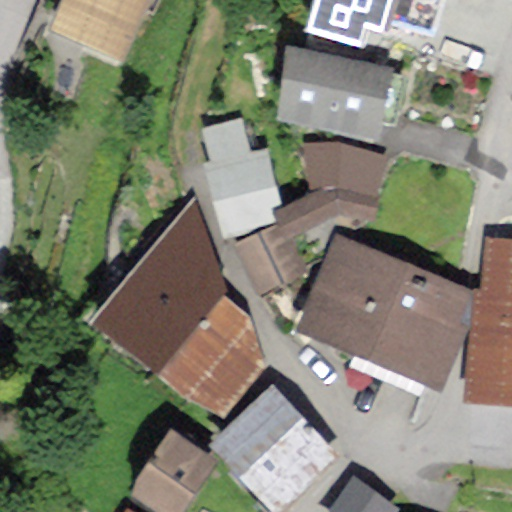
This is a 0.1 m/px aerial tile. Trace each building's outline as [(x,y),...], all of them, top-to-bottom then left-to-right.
[(158,0),(64,0),(55,23),(136,55),(158,0)] [(394,78),(288,60),(277,126),(383,144),(394,78)] [(202,157),(215,218),(267,207),(254,145),(202,157)] [(339,146),(306,149),(308,197),(277,215),(283,230),(288,243),(338,221),(377,226),(386,161),(339,146)] [(165,378),(224,305),(193,212),(101,326),(165,378)] [(283,230),(236,251),(259,301),(305,281),(288,243),(283,230)] [(474,296),(465,403),(511,406),(511,243),(486,241),(481,297),(474,296)] [(307,337),(431,386),(466,298),(342,249),(307,337)] [(245,321),(224,305),(165,378),(214,417),(259,361),(245,321)] [(270,401),(215,455),(271,511),(276,511),(329,461),(270,401)] [(171,441),(134,498),(156,511),(188,511),(216,470),(171,441)] [(389,511),(352,489),(337,511),(389,511)]
